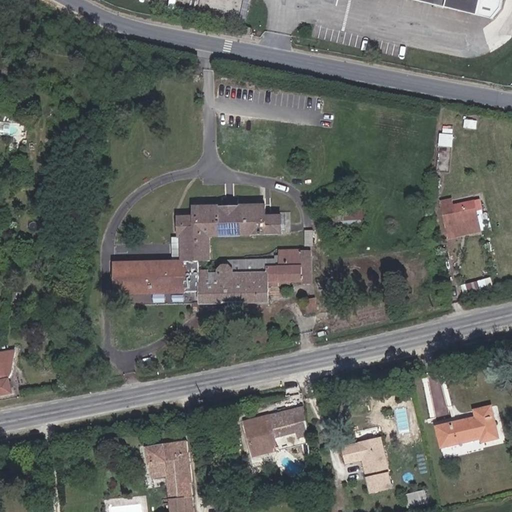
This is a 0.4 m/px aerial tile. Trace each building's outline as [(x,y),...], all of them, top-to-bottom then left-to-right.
[(398,0),(495,23),(500,0),(398,0)] [(243,38),(250,40),(251,31),(243,31),(243,38)] [(441,145),(454,146),(455,133),(442,132),(441,145)] [(445,202),(453,240),(491,232),(484,201),(458,205),(457,200),(445,202)] [(311,211),(356,209),(356,201),(338,202),(338,207),(311,208),(311,211)] [(318,280),(317,249),(287,250),(287,258),(268,259),(268,262),(231,263),(231,265),(227,269),(227,273),(216,273),(216,260),(210,260),(209,235),(282,233),(282,215),(266,215),(265,204),(194,206),(194,216),(179,216),(179,236),(182,236),(183,261),(115,263),(115,296),(198,295),(198,302),(265,300),(265,284),(265,278),(286,277),(300,277),(300,281),(318,280)] [(337,231),(358,229),(356,209),(311,211),(311,222),(337,221),(337,231)] [(503,270),(511,269),(508,252),(500,253),(503,270)] [(497,283),(511,279),(511,271),(496,276),(497,283)] [(465,290),(485,285),(482,275),(462,280),(465,290)] [(300,309),(313,309),(313,298),(301,298),(300,309)] [(300,318),(313,318),(313,309),(300,309),(300,318)] [(8,343),(29,341),(27,329),(6,332),(7,338),(8,343)] [(15,349),(0,352),(0,399),(16,397),(11,379),(15,349)] [(479,439),(481,444),(499,439),(492,409),(473,414),(475,419),(461,422),(462,423),(436,429),(440,450),(479,439)] [(263,444),(273,442),(272,436),(294,432),(295,438),(307,436),(303,410),(258,419),(259,422),(244,425),(251,455),(265,453),(263,444)] [(382,440),(343,449),(346,464),(362,461),(370,495),(394,489),(382,440)] [(274,451),(273,442),(263,444),(265,453),(274,451)] [(197,511),(189,443),(179,444),(182,460),(167,462),(169,486),(172,511),(197,511)] [(152,479),(153,488),(169,486),(167,462),(182,460),(179,444),(146,448),(151,480),(152,479)] [(425,490),(406,495),(410,507),(428,503),(425,490)]
